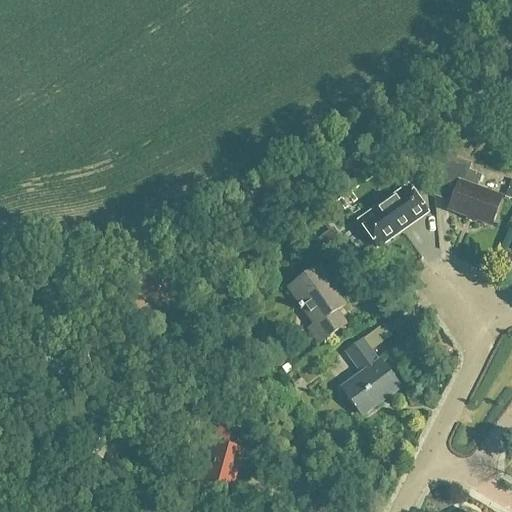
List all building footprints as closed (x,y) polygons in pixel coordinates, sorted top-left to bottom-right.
[(492,226),(502,198),(477,189),(481,176),(469,172),(471,164),(453,157),(446,178),(459,183),(448,210),(492,226)] [(425,211),(408,188),(359,222),(378,249),(390,241),(427,214),(425,211)] [(319,344),(348,324),(338,311),(346,306),(330,284),(333,281),(323,266),(289,290),(301,307),(299,308),(302,312),(307,309),(318,325),(309,331),(319,344)] [(160,292),(172,295),(176,283),(163,279),(163,282),(132,273),(126,293),(127,293),(126,297),(134,299),(136,295),(157,301),(160,292)] [(47,333),(27,343),(20,346),(38,382),(65,368),(47,333)] [(362,417),(400,389),(380,363),(379,364),(363,342),(347,354),(363,376),(343,391),(362,417)] [(287,375),(294,370),(290,363),(282,368),(287,375)] [(84,453),(103,460),(115,429),(96,422),(84,453)] [(226,475),(235,478),(243,451),(215,443),(205,481),(223,486),(226,475)]
